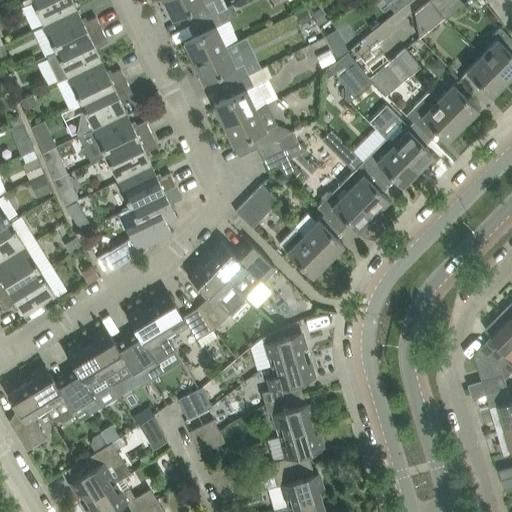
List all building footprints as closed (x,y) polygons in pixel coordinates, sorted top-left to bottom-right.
[(31,0),(44,25),(77,9),(73,0),(31,0)] [(164,0),(173,19),(180,16),(183,21),(189,19),(191,24),(218,11),(213,0),(164,0)] [(386,0),(388,2),(396,12),(406,3),(410,0),(386,0)] [(430,0),(438,9),(449,0),(430,0)] [(449,0),(438,9),(446,19),(464,4),(461,0),(449,0)] [(196,35),(184,41),(194,62),(226,46),(239,40),(229,20),(237,16),(233,7),(232,5),(226,8),(218,11),(191,24),(196,35)] [(306,7),(295,13),(302,24),(312,19),(306,7)] [(320,8),(312,13),(319,25),(328,20),(320,8)] [(44,25),(56,51),(102,29),(96,16),(84,22),(77,9),(44,25)] [(497,40),(482,55),(508,80),(511,75),(511,42),(511,41),(511,38),(500,27),(492,35),(497,40)] [(60,81),(68,77),(102,61),(95,48),(108,41),(102,29),(56,51),(47,55),(60,81)] [(342,40),(331,46),(337,56),(348,50),(342,40)] [(216,76),(221,87),(249,74),(243,63),(236,66),(226,46),(194,62),(203,82),(216,76)] [(406,48),(369,77),(373,82),(386,95),(421,66),(406,48)] [(330,49),(317,56),(323,67),(336,60),(330,49)] [(348,52),(329,67),(345,86),(346,98),(349,102),(373,82),(369,77),(348,52)] [(508,80),(482,55),(466,71),(492,96),(508,80)] [(68,77),(81,103),(127,81),(121,68),(108,74),(102,61),(68,77)] [(13,72),(4,76),(9,88),(18,84),(13,72)] [(227,98),(214,104),(224,125),(267,104),(257,84),(254,85),(249,74),(221,87),(227,98)] [(79,136),(93,129),(127,113),(120,100),(133,93),(127,81),(81,103),(84,110),(81,111),(77,133),(79,136)] [(453,84),(437,100),(463,125),(479,109),(453,84)] [(429,91),(406,114),(415,122),(415,123),(425,133),(431,126),(447,141),(463,125),(437,100),(429,91)] [(32,94),(20,100),(24,110),(36,104),(32,94)] [(267,104),(224,125),(234,145),(252,137),(257,148),(279,137),(290,132),(289,129),(278,125),(277,125),(267,104)] [(93,129),(79,136),(91,162),(106,155),(152,133),(146,120),(133,126),(127,113),(93,129)] [(18,116),(10,119),(13,125),(21,122),(18,116)] [(396,117),(380,132),(386,138),(393,145),(418,170),(434,154),(420,140),(408,129),(396,117)] [(31,126),(38,142),(47,138),(52,140),(43,120),(31,126)] [(21,122),(13,125),(9,127),(21,154),(35,148),(23,121),(21,122)] [(279,137),(257,148),(263,159),(299,142),(293,131),(290,132),(279,137)] [(106,155),(118,181),(152,165),(145,151),(158,145),(152,133),(106,155)] [(47,138),(38,142),(43,152),(55,146),(52,140),(47,138)] [(386,138),(363,161),(387,184),(393,178),(402,187),(418,170),(393,145),(386,138)] [(299,142),(263,159),(268,170),(290,160),(289,158),(306,150),(299,142)] [(43,152),(50,169),(60,164),(64,173),(67,172),(55,146),(43,152)] [(37,157),(23,164),(30,179),(44,173),(37,157)] [(341,183),(348,190),(373,215),(389,199),(380,191),(387,184),(363,161),(341,183)] [(60,164),(50,169),(54,178),(64,173),(60,164)] [(118,181),(130,207),(177,185),(171,172),(158,178),(152,165),(118,181)] [(283,171),(276,179),(280,183),(287,183),(291,179),(283,171)] [(64,173),(54,178),(66,207),(79,198),(67,172),(64,173)] [(44,173),(30,180),(38,198),(52,191),(44,173)] [(279,200),(262,183),(253,192),(270,209),(279,200)] [(321,202),(318,206),(325,213),(337,224),(343,218),(357,232),(373,215),(348,190),(341,183),(332,192),(326,192),(321,197),(321,202)] [(138,222),(127,227),(132,236),(138,250),(171,234),(172,234),(167,223),(177,218),(170,203),(183,197),(177,185),(130,207),(138,222)] [(253,192),(235,210),(252,227),(270,209),(253,192)] [(76,200),(66,207),(72,216),(82,209),(76,200)] [(0,228),(11,221),(0,203),(0,228)] [(82,209),(72,216),(81,231),(91,225),(82,209)] [(294,227),(303,235),(328,261),(344,244),(336,236),(342,229),(337,224),(325,213),(316,222),(308,213),(294,227)] [(26,246),(36,240),(21,215),(11,221),(26,246)] [(0,261),(26,246),(11,221),(0,228),(0,261)] [(294,227),(278,243),(287,251),(312,277),(328,261),(303,235),(294,227)] [(132,236),(107,251),(117,267),(140,253),(132,236)] [(78,238),(65,245),(69,253),(82,245),(78,238)] [(214,257),(209,262),(233,286),(246,298),(253,290),(257,286),(271,272),(275,267),(246,239),(233,252),(222,241),(210,253),(214,257)] [(0,275),(1,278),(0,278),(0,295),(41,271),(51,265),(36,240),(26,246),(0,261),(0,275)] [(97,257),(106,273),(117,267),(107,251),(97,257)] [(200,263),(188,276),(209,295),(198,307),(214,328),(229,314),(246,298),(233,286),(209,262),(204,267),(200,263)] [(41,271),(56,296),(66,290),(51,265),(41,271)] [(92,266),(82,272),(88,282),(98,276),(92,266)] [(41,271),(0,295),(0,302),(4,309),(16,302),(24,315),(28,313),(44,303),(56,296),(41,271)] [(156,304),(150,308),(168,337),(188,325),(197,339),(214,328),(197,307),(183,316),(168,291),(154,299),(156,304)] [(511,302),(503,312),(511,320),(511,302)] [(44,303),(28,313),(32,318),(48,309),(44,303)] [(146,370),(157,364),(154,360),(175,347),(168,337),(150,308),(144,312),(141,307),(127,316),(136,331),(126,337),(146,370)] [(493,336),(476,353),(500,360),(504,373),(506,377),(511,370),(511,320),(503,312),(486,329),(493,336)] [(306,347),(302,331),(289,335),(286,325),(262,337),(271,365),(304,355),(302,349),(306,347)] [(95,341),(89,345),(112,382),(132,370),(136,377),(146,370),(126,337),(116,344),(107,328),(92,337),(95,341)] [(75,368),(65,374),(85,407),(96,401),(92,394),(112,382),(89,345),(83,349),(80,344),(66,353),(75,368)] [(476,353),(483,380),(504,373),(500,360),(476,353)] [(270,390),(262,392),(265,403),(302,392),(299,382),(315,377),(311,361),(306,362),(304,355),(271,365),(274,376),(266,379),(270,390)] [(34,378),(28,382),(46,411),(49,416),(51,420),(52,419),(64,421),(74,415),(78,421),(90,414),(85,407),(65,374),(55,381),(46,365),(31,374),(34,378)] [(483,380),(488,393),(508,387),(506,377),(504,373),(483,380)] [(46,411),(28,382),(7,395),(23,420),(13,426),(27,449),(46,438),(34,418),(46,411)] [(178,398),(188,418),(212,406),(202,386),(178,398)] [(511,398),(508,387),(488,393),(499,430),(511,426),(511,398)] [(273,414),(279,436),(312,426),(310,419),(315,418),(310,402),(306,403),(302,392),(265,403),(269,415),(273,414)] [(150,406),(132,417),(138,425),(139,424),(154,415),(156,415),(150,406)] [(154,415),(139,424),(145,435),(160,426),(154,415)] [(189,431),(195,442),(219,430),(214,419),(189,431)] [(111,426),(101,432),(108,444),(112,442),(118,438),(111,426)] [(270,462),(274,474),(311,463),(308,452),(324,448),(319,431),(314,433),(312,426),(279,436),(286,458),(270,462)] [(511,426),(499,430),(505,453),(511,451),(511,426)] [(200,453),(225,441),(219,430),(195,442),(200,453)] [(95,466),(70,482),(79,496),(83,493),(87,499),(116,482),(131,473),(125,463),(112,442),(108,444),(89,456),(95,466)] [(234,461),(210,473),(215,484),(240,472),(234,461)] [(281,484),(288,506),(321,496),(319,490),(323,488),(319,472),(314,473),(311,463),(274,474),(277,486),(281,484)] [(182,472),(172,477),(176,484),(180,484),(187,481),(182,472)] [(215,484),(221,495),(245,484),(240,472),(215,484)] [(112,511),(127,503),(132,511),(135,511),(157,499),(150,488),(135,497),(130,488),(122,492),(116,482),(87,499),(90,506),(86,508),(88,511),(112,511)] [(325,511),(321,496),(288,506),(289,511),(325,511)] [(164,511),(157,499),(135,511),(164,511)]
